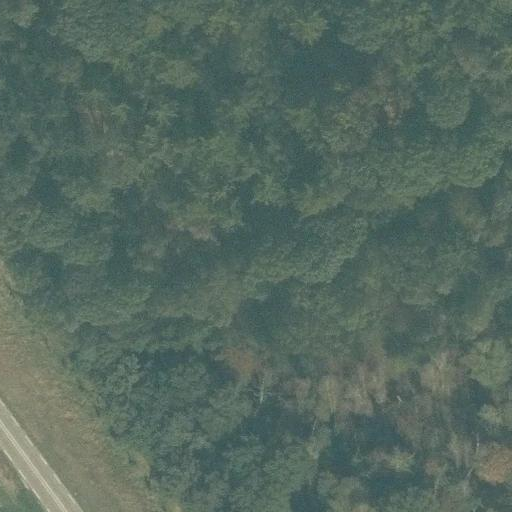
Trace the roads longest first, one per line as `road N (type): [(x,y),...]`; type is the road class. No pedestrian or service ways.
road 1 (track): [(129,357),(0,168)]
road 2 (track): [(234,511),(129,357)]
